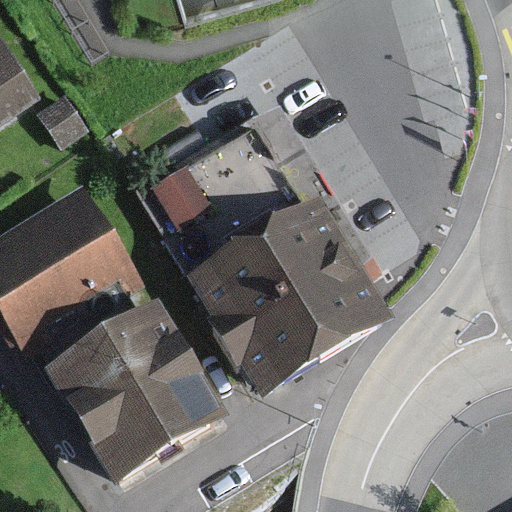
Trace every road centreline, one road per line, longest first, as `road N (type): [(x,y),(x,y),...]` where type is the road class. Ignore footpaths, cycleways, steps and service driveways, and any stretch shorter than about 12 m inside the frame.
road 1 (tertiary): [(511,312),(428,372),(374,453),(357,511)]
road 2 (residential): [(0,354),(101,511)]
